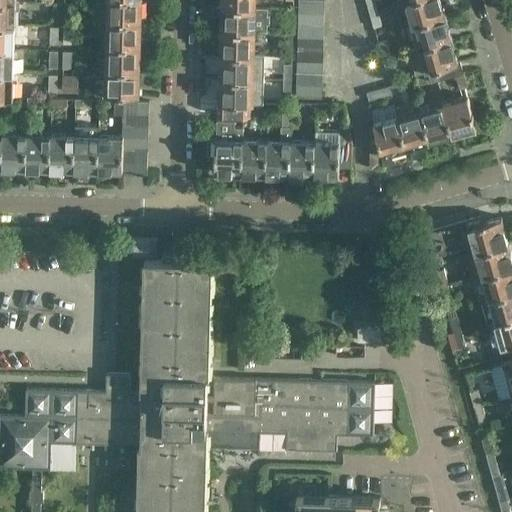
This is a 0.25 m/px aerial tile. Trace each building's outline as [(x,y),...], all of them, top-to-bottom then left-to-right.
[(0,0),(0,24),(15,25),(16,1),(0,0)] [(141,22),(141,0),(107,0),(107,22),(141,22)] [(366,0),(370,12),(377,10),(374,0),(366,0)] [(445,16),(440,0),(412,0),(406,2),(412,25),(445,16)] [(324,2),(324,1),(299,1),(298,12),(324,13),(324,2)] [(61,19),(61,3),(54,3),(53,19),(61,19)] [(255,31),(256,8),(222,7),(221,30),(255,31)] [(381,25),(377,10),(370,12),(374,28),(381,25)] [(324,13),(298,12),(298,25),(324,25),(324,24),(323,24),(324,13)] [(285,15),(284,32),(292,32),(293,15),(285,15)] [(451,38),(445,16),(412,25),(419,47),(451,38)] [(141,47),(141,22),(107,22),(106,46),(141,47)] [(0,48),(14,49),(15,25),(0,24),(0,48)] [(324,26),(324,25),(298,25),(298,36),(323,37),(323,26),(324,26)] [(58,27),(57,27),(50,27),(50,43),(58,43),(58,27)] [(72,28),(64,27),(64,43),(71,44),(72,28)] [(255,55),(255,31),(221,30),(220,54),(255,55)] [(292,48),(292,32),(284,32),(284,47),(292,48)] [(323,48),(323,37),(298,36),(297,49),(323,49),(323,48)] [(458,62),(458,61),(451,38),(419,47),(425,71),(427,71),(437,68),(458,62)] [(378,43),(382,58),(390,56),(386,41),(378,43)] [(140,71),(141,47),(106,46),(106,70),(140,71)] [(0,71),(14,72),(14,49),(0,48),(0,71)] [(323,51),(323,49),(297,49),(297,60),(322,61),(323,51)] [(58,51),(57,51),(50,51),(50,67),(57,67),(58,51)] [(71,52),(63,51),(63,67),(71,68),(71,52)] [(254,79),(255,55),(220,54),(220,78),(254,79)] [(394,72),(390,56),(382,58),(387,74),(394,72)] [(323,61),(322,61),(297,60),(296,73),(322,74),(322,72),(322,62),(323,62),(323,61)] [(459,60),(458,61),(458,62),(437,68),(440,80),(455,76),(459,89),(467,87),(462,71),(459,62),(460,62),(459,60)] [(284,63),(283,80),(291,80),(291,63),(284,63)] [(440,80),(437,68),(427,71),(430,83),(440,80)] [(139,95),(140,71),(106,70),(105,81),(99,81),(99,94),(139,95)] [(13,97),(14,72),(0,71),(0,109),(3,110),(3,97),(11,97),(13,97)] [(322,75),(322,74),(296,73),(296,84),(322,85),(322,75)] [(57,75),(56,75),(49,75),(49,91),(57,91),(57,75)] [(79,76),(63,75),(62,91),(78,92),(79,76)] [(220,78),(219,102),(219,103),(251,104),(253,104),(254,79),(220,78)] [(290,96),(291,80),(283,80),(283,96),(290,96)] [(322,85),(296,84),(296,97),(322,98),(322,96),(321,96),(322,86),(322,85)] [(398,84),(382,88),(385,96),(400,91),(398,84)] [(385,96),(382,88),(367,93),(369,100),(385,96)] [(467,96),(445,102),(454,135),(477,129),(473,116),(474,116),(473,111),(472,112),(467,96)] [(11,110),(11,97),(3,97),(3,110),(11,110)] [(27,97),(27,105),(43,106),(43,98),(27,97)] [(51,98),(51,106),(67,106),(68,99),(51,98)] [(76,99),(75,107),(91,107),(92,99),(76,99)] [(124,114),(124,100),(115,100),(114,113),(123,114),(124,114)] [(149,101),(124,100),(124,114),(148,114),(148,113),(148,103),(149,103),(149,101)] [(250,116),(251,104),(219,103),(219,102),(217,102),(217,115),(250,116)] [(299,110),(315,111),(316,103),(300,102),(299,110)] [(454,135),(445,102),(421,109),(431,142),(454,135)] [(332,104),(316,103),(315,111),(331,111),(332,104)] [(290,174),(291,140),(289,140),(290,104),(282,104),(281,140),(267,140),(266,174),(290,174)] [(431,142),(421,109),(398,116),(407,148),(431,142)] [(123,114),(123,125),(148,125),(148,124),(148,114),(124,114),(123,114)] [(407,148),(398,116),(374,122),(379,143),(383,155),(383,162),(395,159),(393,152),(407,148)] [(242,173),(243,139),(243,127),(235,127),(235,121),(217,120),(216,139),(208,139),(208,153),(215,153),(215,158),(216,158),(215,172),(242,173)] [(148,127),(148,125),(123,125),(123,136),(123,137),(148,138),(148,137),(147,137),(148,127)] [(338,176),(339,167),(351,167),(352,142),(349,131),(338,131),(315,130),(315,141),(314,175),(338,176)] [(25,167),(26,133),(2,133),(1,167),(25,167)] [(50,168),(51,134),(26,133),(25,167),(50,168)] [(74,169),(75,135),(51,134),(50,168),(74,169)] [(98,169),(98,135),(75,135),(74,169),(98,169)] [(123,149),(123,137),(123,136),(98,135),(98,169),(122,170),(123,170),(123,149)] [(148,139),(148,138),(123,137),(123,149),(135,149),(147,150),(148,148),(147,148),(147,139),(148,139)] [(266,174),(267,140),(243,139),(242,173),(266,174)] [(314,175),(315,141),(291,140),(290,174),(314,175)] [(383,155),(379,143),(370,143),(369,168),(371,168),(381,168),(382,168),(383,162),(383,155)] [(134,174),(135,149),(123,149),(123,170),(122,170),(122,174),(123,174),(123,173),(132,173),(132,174),(134,174)] [(147,175),(147,150),(135,149),(134,174),(136,174),(146,174),(146,175),(147,175)] [(474,244),(476,252),(509,243),(501,217),(481,222),(480,217),(420,233),(429,265),(442,261),(439,254),(474,244)] [(511,267),(511,254),(509,243),(476,252),(464,255),(471,279),(511,267)] [(206,511),(208,446),(208,440),(219,430),(287,432),(286,448),(330,450),(331,433),(373,434),(374,381),(337,380),(337,387),(322,387),(322,380),(312,380),(312,387),(298,386),(298,379),(210,377),(213,262),(144,260),(141,391),(130,391),(130,397),(118,397),(118,390),(26,388),(26,415),(0,413),(0,466),(51,468),(51,451),(60,442),(94,443),(94,437),(102,438),(101,443),(117,443),(117,439),(141,440),(141,443),(139,443),(137,511),(206,511)] [(511,291),(511,267),(471,279),(477,301),(479,301),(511,291)] [(436,271),(441,287),(448,284),(444,269),(436,271)] [(453,300),(448,284),(441,287),(445,302),(453,300)] [(511,316),(511,291),(479,301),(486,324),(495,321),(511,316)] [(457,315),(449,318),(454,333),(461,331),(457,315)] [(511,316),(495,321),(502,345),(507,344),(509,354),(511,352),(511,316)] [(384,328),(358,328),(358,341),(384,341),(384,328)] [(461,331),(454,333),(448,334),(453,349),(465,346),(461,331)] [(511,358),(501,361),(511,397),(511,396),(511,358)] [(478,390),(470,392),(474,407),(482,405),(478,390)] [(487,422),(482,405),(474,407),(479,424),(487,422)] [(484,441),(487,454),(495,452),(491,439),(484,441)] [(498,462),(490,464),(494,477),(502,475),(498,462)] [(505,485),(497,487),(500,500),(509,497),(505,485)] [(297,495),(296,511),(380,511),(380,497),(297,495)]
